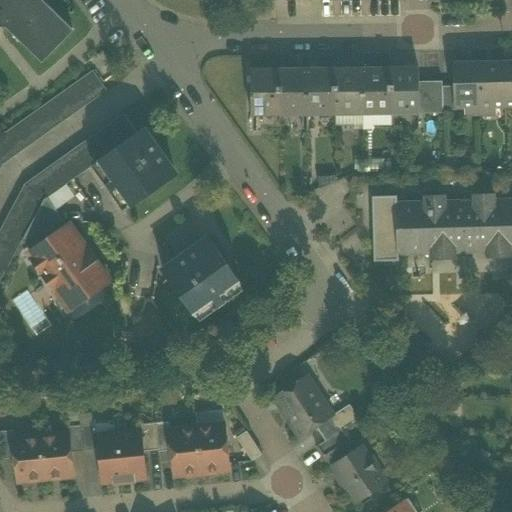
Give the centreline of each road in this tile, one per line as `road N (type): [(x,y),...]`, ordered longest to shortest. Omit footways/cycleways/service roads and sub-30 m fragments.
road 1 (residential): [(150,34),(337,307)]
road 2 (residential): [(150,34),(418,34)]
road 3 (residential): [(293,483),(109,511)]
